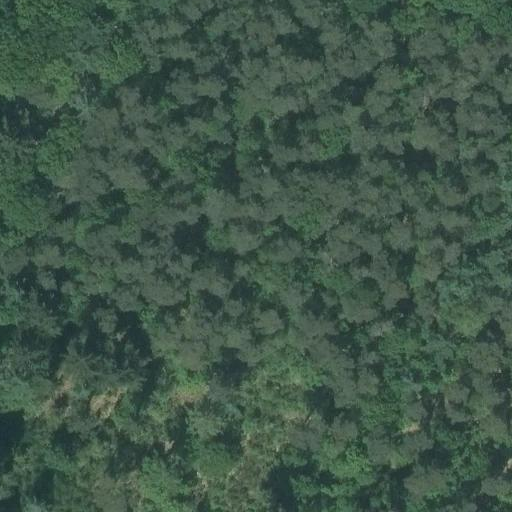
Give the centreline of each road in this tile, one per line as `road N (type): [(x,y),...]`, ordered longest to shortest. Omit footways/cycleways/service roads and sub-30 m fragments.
road 1 (track): [(2,192),(511,340)]
road 2 (track): [(22,0),(41,135),(2,192)]
road 3 (track): [(41,135),(125,0)]
